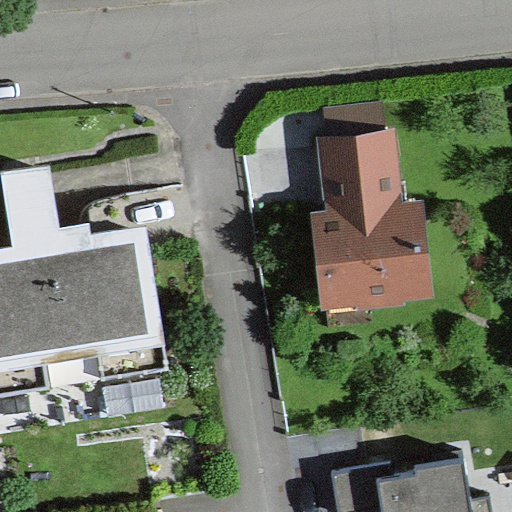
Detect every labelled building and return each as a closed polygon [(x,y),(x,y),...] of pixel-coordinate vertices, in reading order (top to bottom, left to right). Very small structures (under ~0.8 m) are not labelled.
[(389,126),(331,131),(339,210),(319,212),(328,291),(362,288),(374,297),(392,295),(401,283),(432,280),(423,201),(398,204),(389,126)] [(13,167),(26,247),(87,237),(84,220),(54,226),(45,163),(13,167)] [(137,229),(158,362),(171,360),(149,228),(137,229)] [(158,362),(137,229),(87,237),(26,247),(0,250),(0,386),(52,379),(46,339),(97,332),(104,370),(158,362)] [(52,379),(0,386),(0,427),(165,402),(158,362),(104,370),(97,332),(46,339),(52,379)] [(392,455),(336,464),(342,506),(384,499),(386,511),(495,511),(492,486),(473,489),(467,453),(394,465),(392,455)]
